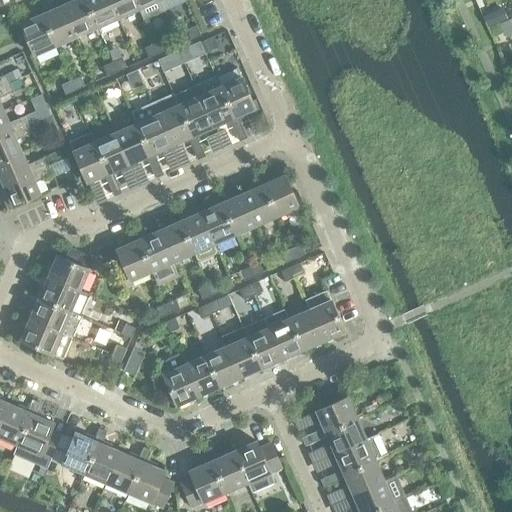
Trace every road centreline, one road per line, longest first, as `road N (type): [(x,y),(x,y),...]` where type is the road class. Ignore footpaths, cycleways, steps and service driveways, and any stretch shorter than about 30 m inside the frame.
road 1 (residential): [(265,390),(374,338),(292,135)]
road 2 (residential): [(23,245),(67,221),(101,220),(292,135)]
road 3 (residential): [(265,390),(176,425),(0,348)]
road 4 (residential): [(292,135),(230,0)]
road 5 (residential): [(319,511),(265,390)]
